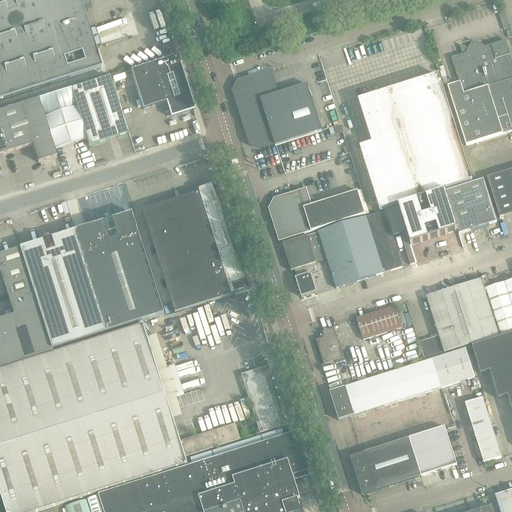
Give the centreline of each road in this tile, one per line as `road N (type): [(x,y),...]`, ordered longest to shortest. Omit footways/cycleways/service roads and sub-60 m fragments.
road 1 (unclassified): [(208,78),(470,0)]
road 2 (unclassified): [(0,209),(227,135)]
road 3 (unclassified): [(284,319),(511,249)]
road 4 (tertiary): [(243,186),(284,319)]
road 5 (unclassified): [(385,511),(511,472)]
